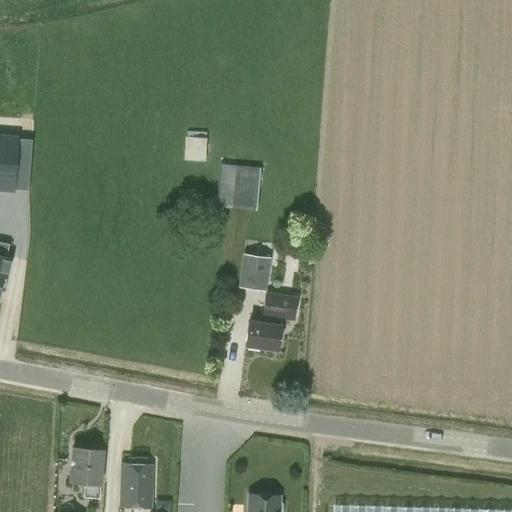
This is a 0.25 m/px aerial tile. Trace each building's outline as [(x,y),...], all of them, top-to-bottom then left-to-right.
[(206,159),(207,134),(186,134),(185,159),(206,159)] [(0,188),(13,190),(17,138),(0,136),(0,188)] [(219,164),(215,207),(255,211),(259,167),(219,164)] [(269,258),(242,254),(237,287),(264,292),(269,258)] [(0,257),(0,290),(3,291),(9,260),(0,257)] [(244,347),(276,351),(277,351),(280,325),(281,317),(293,319),(296,297),(266,293),(263,315),(262,323),(247,321),(244,347)] [(71,448),(68,482),(83,484),(83,492),(83,497),(98,499),(98,493),(102,451),(71,448)] [(152,465),(120,464),(118,507),(151,507),(152,465)] [(282,511),(283,504),(278,500),(278,496),(247,494),(245,511),(282,511)]
